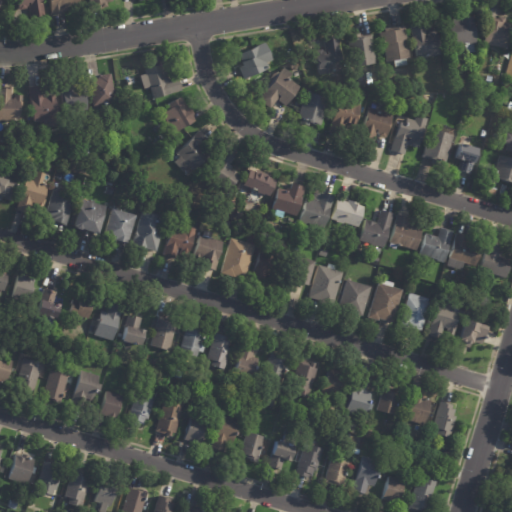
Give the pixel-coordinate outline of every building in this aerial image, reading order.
[(29,18),(28,8),(17,10),(15,0),(40,0),(43,16),(29,19),(29,18)] [(60,13),(52,15),(49,0),(78,0),(80,10),(60,13)] [(111,0),(112,2),(106,3),(107,7),(100,8),(100,6),(89,8),(87,0),(111,0)] [(469,17),(470,17),(473,45),(450,48),(447,21),(450,21),(450,17),(461,16),(461,18),(469,17)] [(499,18),(504,18),(503,23),(508,24),(505,49),(482,45),(486,18),(496,19),(497,17),(499,18)] [(426,57),(416,59),(411,24),(425,22),(426,34),(428,34),(428,32),(436,31),(440,55),(426,57)] [(404,38),(407,58),(404,59),(405,65),(390,68),(389,62),(385,62),(383,50),(381,51),(378,33),(388,31),(387,28),(402,26),(404,38)] [(374,63),(354,66),(349,38),(369,35),(374,63)] [(337,71),(317,75),(312,52),(320,50),(321,51),(324,51),(321,39),(335,37),(342,69),(337,71)] [(269,60),(264,63),(267,68),(243,79),(237,68),(240,66),(239,63),(241,62),(238,55),(262,43),(270,60),(269,60)] [(165,79),(166,81),(174,78),(178,91),(151,99),(142,70),(158,65),(161,72),(163,71),(165,79)] [(285,106),(284,107),(276,101),(270,109),(258,101),(266,90),(263,88),(269,79),(272,81),(282,68),(291,75),(288,80),(298,88),(285,106)] [(104,105),(90,107),(86,80),(96,78),(96,77),(99,76),(108,74),(113,103),(104,105)] [(75,93),(78,93),(77,88),(84,87),(86,98),(84,99),(86,113),(64,117),(58,84),(71,82),(73,94),(75,93)] [(54,126),(41,127),(40,121),(29,122),(27,87),(43,86),(44,95),(52,95),(54,126)] [(14,96),(22,96),(22,107),(19,107),(19,121),(0,121),(0,87),(13,88),(12,96),(14,96)] [(317,127),(308,124),(307,127),(299,125),(300,120),(296,119),(304,92),(326,99),(318,127),(317,127)] [(191,113),(192,115),(190,117),(193,121),(171,134),(159,115),(167,110),(164,106),(181,96),(191,113)] [(352,127),(340,123),(339,127),(332,124),(341,98),(350,102),(352,96),(362,99),(352,127)] [(372,110),(392,116),(384,140),(375,137),(372,146),(361,143),(365,129),(363,128),(369,109),(372,110)] [(407,146),(408,140),(403,139),(399,155),(390,152),(398,123),(404,125),(406,119),(414,122),(415,118),(424,121),(416,149),(407,146)] [(511,152),(504,150),(505,145),(499,143),(503,130),(510,132),(511,127),(511,152)] [(441,134),(451,137),(442,163),(420,156),(428,130),(441,134)] [(198,133),(206,141),(199,149),(207,157),(192,172),(188,168),(182,173),(173,164),(178,159),(175,156),(198,133)] [(152,143),(158,138),(161,142),(155,146),(152,143)] [(461,145),(475,150),(471,162),(473,163),(469,176),(456,172),(459,162),(452,160),(457,144),(461,145)] [(229,153),(234,157),(229,164),(232,167),(231,168),(239,175),(227,191),(205,174),(224,150),(229,153)] [(511,160),(511,184),(491,178),(492,175),(490,175),(491,171),(494,171),(498,156),(511,160)] [(8,172),(6,178),(15,181),(9,204),(0,201),(0,169),(8,171),(8,172)] [(256,170),(270,176),(269,179),(275,181),(268,197),(263,195),(261,200),(250,195),(251,192),(241,188),(249,170),(254,172),(255,170),(256,170)] [(44,174),(45,175),(42,184),(45,185),(47,186),(43,199),(47,201),(43,213),(35,211),(37,205),(33,204),(29,215),(17,211),(27,179),(34,181),(37,172),(44,174)] [(194,178),(198,174),(203,178),(199,182),(194,178)] [(292,185),(304,188),(295,217),(283,213),(281,218),(273,216),(275,211),(272,210),(278,188),(286,191),(286,189),(288,190),(290,184),(292,185)] [(64,226),(53,223),(53,222),(51,221),(52,218),(45,216),(53,188),(74,194),(64,226)] [(488,188),(495,189),(494,196),(487,195),(488,188)] [(321,193),(332,197),(322,230),(299,222),(306,198),(316,201),(319,193),(321,193)] [(100,215),(93,236),(70,228),(79,200),(102,208),(100,215)] [(337,200),(346,203),(347,201),(352,203),(352,205),(361,207),(354,234),(340,230),(341,225),(330,222),(336,200),(337,200)] [(122,243),(103,237),(112,209),(135,217),(126,244),(122,243)] [(157,220),(162,222),(154,252),(143,249),(142,251),(130,248),(140,211),(158,216),(157,220)] [(381,212),(391,215),(381,249),(358,242),(364,220),(376,223),(379,211),(381,212)] [(398,216),(409,220),(408,225),(415,227),(414,230),(420,232),(414,252),(399,247),(399,248),(395,247),(396,246),(389,244),(397,216),(398,216)] [(176,250),(173,249),(170,257),(162,254),(171,227),(182,231),(184,225),(195,229),(187,254),(176,250)] [(441,229),(451,232),(441,263),(418,256),(424,234),(435,237),(438,228),(441,229)] [(215,272),(203,268),(205,262),(203,261),(203,258),(194,256),(199,236),(204,237),(205,231),(213,234),(211,240),(222,243),(215,272)] [(457,234),(469,238),(468,244),(480,248),(474,268),(464,265),(462,272),(447,267),(456,234),(457,234)] [(248,244),(255,246),(244,281),(221,274),(231,239),(248,244)] [(488,244),(499,247),(497,253),(500,254),(499,256),(509,259),(504,279),(490,275),(488,281),(476,278),(486,244),(488,244)] [(260,286),(249,283),(259,250),(279,256),(272,276),(265,274),(261,287),(260,286)] [(304,287),(295,284),(296,280),(290,278),(296,258),(312,263),(304,287)] [(327,269),(341,273),(331,307),(318,303),(318,301),(308,298),(318,266),(327,269)] [(29,279),(33,280),(27,303),(11,298),(18,276),(29,279)] [(390,323),(378,320),(377,321),(366,318),(377,283),(378,284),(379,280),(392,284),(391,288),(401,291),(391,324),(390,323)] [(359,316),(337,309),(346,281),(369,288),(361,317),(359,316)] [(55,291),(58,292),(54,304),(58,305),(53,320),(49,319),(48,321),(42,319),(43,317),(36,315),(40,300),(41,301),(45,289),(55,291)] [(417,331),(417,332),(406,328),(405,331),(397,328),(407,294),(427,300),(417,331)] [(78,301),(89,305),(84,320),(66,315),(68,306),(73,307),(75,301),(78,301)] [(458,312),(454,325),(456,326),(453,337),(446,335),(447,330),(443,329),(439,339),(427,336),(437,305),(444,308),(447,301),(458,304),(455,311),(458,312)] [(120,308),(122,308),(110,342),(92,336),(100,312),(106,314),(109,304),(120,308)] [(130,317),(143,320),(140,332),(142,332),(138,348),(120,343),(124,328),(126,328),(129,316),(130,317)] [(157,317),(164,319),(163,322),(168,324),(169,321),(175,323),(166,352),(148,347),(157,317)] [(468,324),(484,329),(478,345),(470,342),(468,350),(456,346),(457,342),(456,342),(462,322),(468,324)] [(193,329),(203,332),(200,343),(204,344),(201,353),(197,352),(195,359),(182,356),(183,354),(177,352),(185,327),(193,329)] [(216,335),(226,338),(225,342),(227,342),(225,350),(228,351),(222,370),(210,367),(211,362),(206,360),(213,334),(216,335)] [(245,343),(255,347),(252,358),(257,360),(250,384),(233,379),(244,343),(245,343)] [(272,355),(286,359),(285,364),(288,366),(286,373),(283,372),(279,383),(262,378),(269,354),(272,355)] [(0,356),(12,360),(4,385),(1,384),(0,386),(0,356)] [(31,362),(35,364),(33,368),(39,370),(30,396),(19,393),(21,388),(17,387),(19,382),(16,381),(23,360),(31,362)] [(300,362),(308,364),(308,363),(313,364),(312,369),(316,370),(307,399),(288,394),(298,361),(300,362)] [(330,370),(343,373),(337,399),(322,395),(328,369),(330,370)] [(65,375),(66,376),(58,403),(41,398),(49,371),(52,372),(52,371),(59,373),(59,374),(65,375)] [(83,399),(73,395),(80,371),(98,377),(96,384),(102,386),(99,393),(95,391),(94,394),(91,394),(89,401),(83,399)] [(357,380),(367,382),(363,393),(367,394),(364,402),(367,403),(366,404),(370,405),(369,412),(363,410),(361,418),(344,412),(354,379),(357,380)] [(193,397),(195,388),(204,391),(202,399),(193,397)] [(382,388),(400,393),(393,416),(375,411),(382,388)] [(109,419),(98,415),(106,392),(121,397),(113,421),(109,419)] [(418,395),(424,397),(424,400),(430,401),(423,425),(405,420),(413,394),(418,395)] [(137,425),(136,424),(135,428),(123,424),(132,399),(138,401),(139,395),(151,399),(144,420),(142,419),(140,426),(137,425)] [(170,436),(167,435),(167,438),(162,436),(162,435),(152,432),(160,405),(165,407),(167,401),(180,405),(170,436)] [(441,404),(451,407),(450,410),(454,411),(452,417),(454,418),(448,440),(436,436),(436,434),(433,433),(434,429),(432,429),(439,403),(441,404)] [(221,453),(210,450),(222,414),(239,419),(231,444),(226,442),(222,454),(221,453)] [(203,433),(200,446),(184,441),(191,417),(207,422),(203,433)] [(342,419),(352,422),(350,429),(340,427),(342,419)] [(263,438),(256,463),(247,460),(247,459),(239,456),(246,433),(263,438)] [(348,443),(342,441),(345,434),(350,435),(348,443)] [(279,471),(269,468),(271,458),(270,457),(274,443),(285,445),(287,437),(297,440),(295,449),(292,448),(288,464),(284,463),(282,471),(279,471)] [(304,445),(321,451),(314,472),(312,471),(310,477),(307,476),(306,479),(293,475),(304,445)] [(22,454),(29,457),(28,460),(31,461),(29,468),(33,469),(31,475),(26,473),(23,484),(6,478),(13,454),(19,456),(20,454),(22,454)] [(372,486),(367,485),(363,497),(350,493),(362,457),(379,463),(372,487),(372,486)] [(344,475),(340,490),(332,488),(333,485),(323,482),(330,459),(347,465),(344,475)] [(44,463),(60,467),(53,492),(50,491),(48,497),(45,496),(44,498),(35,495),(37,489),(34,488),(41,462),(44,463)] [(73,471),(87,475),(86,478),(88,479),(79,510),(65,506),(67,500),(62,499),(70,470),(73,471)] [(396,480),(404,482),(397,505),(382,501),(389,478),(396,480)] [(423,479),(434,483),(433,487),(432,487),(425,511),(422,511),(414,511),(406,510),(414,483),(420,485),(422,479),(423,479)] [(101,481),(116,485),(109,508),(107,507),(107,506),(101,504),(100,505),(93,503),(100,481),(101,481)] [(511,497),(502,495),(506,482),(511,483),(511,509),(511,506),(511,497)] [(128,489),(137,492),(137,491),(145,493),(139,511),(120,511),(127,489),(128,489)] [(159,497),(170,500),(169,504),(172,505),(170,511),(152,511),(157,496),(159,497)] [(8,510),(10,499),(17,500),(16,510),(8,510)]
